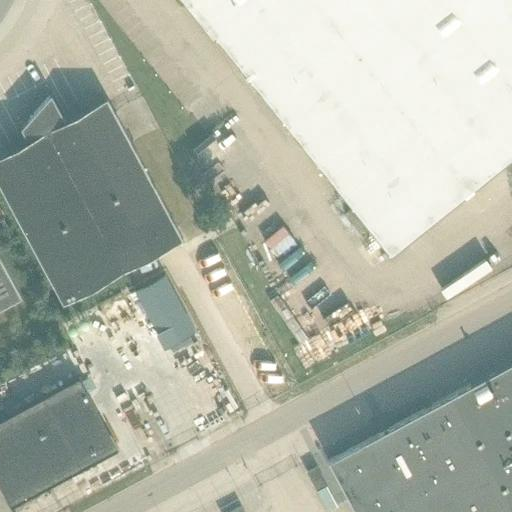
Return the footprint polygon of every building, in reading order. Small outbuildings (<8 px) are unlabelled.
[(511,0),(187,0),(353,206),(345,213),(363,235),(370,228),(390,254),(511,155),(511,0)] [(21,126),(28,139),(0,154),(0,185),(63,302),(183,238),(107,97),(65,119),(51,92),(21,126)] [(0,306),(21,295),(0,255),(0,306)] [(164,347),(195,330),(165,273),(134,290),(164,347)] [(511,511),(511,360),(328,459),(356,511),(511,511)] [(118,448),(79,376),(0,418),(0,485),(11,506),(118,448)] [(326,484),(316,466),(307,471),(317,489),(326,484)] [(326,484),(317,489),(328,510),(338,505),(326,484)]
